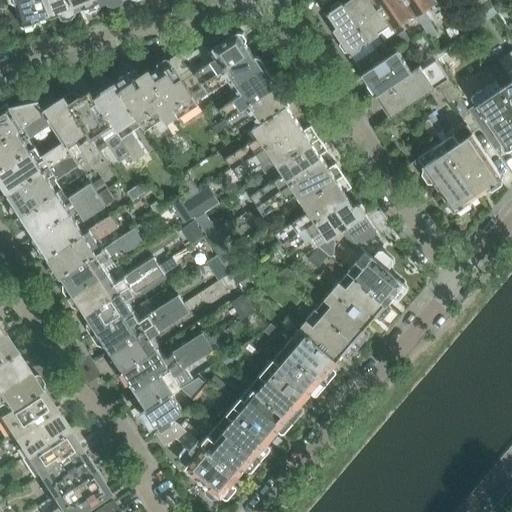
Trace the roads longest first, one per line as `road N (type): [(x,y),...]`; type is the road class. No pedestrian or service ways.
road 1 (residential): [(455,287),(265,0)]
road 2 (residential): [(159,511),(21,297),(18,264),(0,236)]
road 3 (residential): [(262,511),(455,287)]
road 4 (residential): [(0,68),(253,0)]
